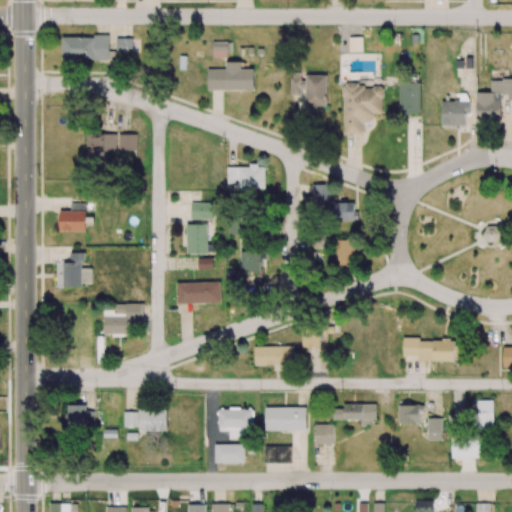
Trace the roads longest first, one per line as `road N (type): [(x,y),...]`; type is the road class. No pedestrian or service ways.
road 1 (tertiary): [(25,511),(24,0)]
road 2 (residential): [(24,16),(511,18)]
road 3 (residential): [(26,482),(511,481)]
road 4 (residential): [(121,380),(131,369),(407,269),(465,302),(511,306)]
road 5 (residential): [(24,85),(104,88),(411,196)]
road 6 (residential): [(219,384),(511,384)]
road 7 (residential): [(160,106),(158,359)]
road 8 (residential): [(26,377),(219,384)]
road 9 (residential): [(407,269),(402,218),(422,184),(481,158),(511,159)]
road 10 (residential): [(294,153),(293,311)]
